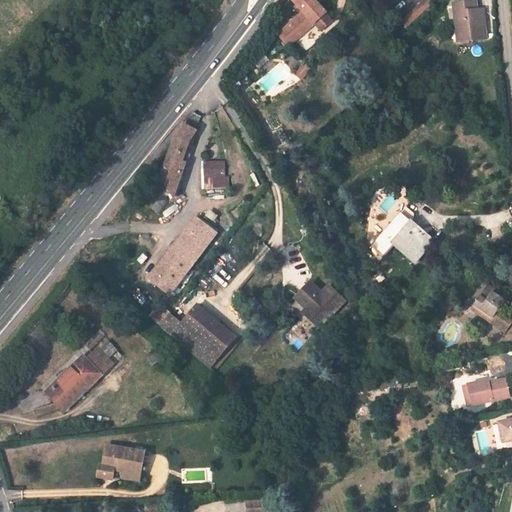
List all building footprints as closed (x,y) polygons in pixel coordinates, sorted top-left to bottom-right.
[(306,0),(288,0),(287,2),(299,14),(272,39),(284,52),(322,16),(306,0)] [(457,48),(481,46),(478,16),(471,17),(471,8),(449,9),(453,35),(456,35),(457,48)] [(264,55),(256,62),(262,70),(270,62),(264,55)] [(302,62),(293,74),(302,80),(311,68),(302,62)] [(192,137),(190,116),(180,127),(192,137)] [(192,140),(192,137),(180,127),(170,141),(158,178),(168,200),(180,171),(192,140)] [(220,167),(200,167),(200,192),(225,192),(225,182),(220,181),(220,167)] [(209,209),(204,215),(213,221),(217,215),(209,209)] [(489,224),(511,221),(510,212),(488,215),(489,224)] [(192,220),(161,261),(182,277),(213,236),(192,220)] [(405,235),(402,232),(391,245),(412,264),(430,244),(411,227),(405,235)] [(166,298),(182,277),(161,261),(145,281),(166,298)] [(305,309),(300,315),(316,330),(342,304),(327,288),(320,295),(308,284),(294,297),(305,309)] [(475,304),(467,328),(486,335),(491,320),(493,314),(481,310),(482,306),(475,304)] [(177,327),(167,318),(158,329),(206,371),(231,341),(192,309),(177,327)] [(61,325),(53,318),(47,328),(55,333),(61,325)] [(491,320),(486,335),(467,328),(466,333),(502,346),(504,341),(492,337),(497,322),(491,320)] [(508,326),(497,322),(492,337),(504,341),(508,326)] [(118,351),(110,357),(115,363),(123,357),(118,351)] [(77,352),(41,389),(60,407),(102,363),(91,353),(85,360),(77,352)] [(487,385),(467,389),(472,410),(508,402),(504,385),(488,389),(487,385)] [(465,412),(472,410),(467,389),(460,391),(465,412)] [(507,441),(511,439),(511,417),(498,421),(502,442),(507,441)] [(139,456),(100,448),(96,468),(93,467),(91,480),(106,483),(107,473),(118,475),(134,478),(139,456)] [(134,478),(118,475),(117,481),(133,484),(134,478)]
